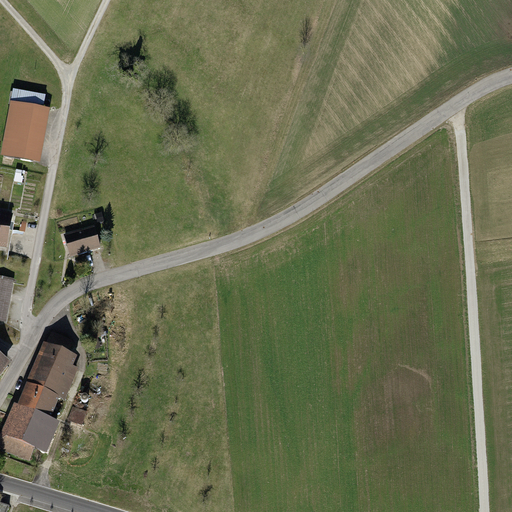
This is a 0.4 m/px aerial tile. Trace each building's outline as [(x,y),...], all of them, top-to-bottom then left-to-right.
[(49,112),(11,105),(1,156),(40,163),(49,112)] [(13,215),(0,212),(0,250),(6,251),(13,215)] [(71,259),(102,251),(95,227),(65,235),(71,259)] [(0,323),(6,324),(14,280),(0,277),(0,323)] [(43,344),(26,385),(58,399),(64,401),(77,369),(71,367),(75,358),(70,355),(74,344),(51,334),(46,346),(43,344)] [(0,377),(10,365),(0,357),(0,354),(0,353),(0,377)] [(49,421),(58,399),(26,385),(17,406),(13,405),(0,435),(0,452),(28,464),(33,452),(44,456),(58,424),(49,421)] [(90,401),(89,399),(88,397),(86,396),(84,397),(82,398),(81,400),(81,402),(83,404),(85,405),(87,405),(89,403),(90,401)] [(88,412),(73,408),(69,422),(83,427),(88,412)]
